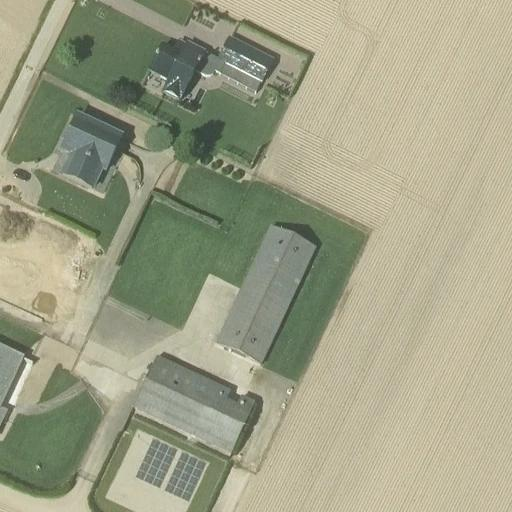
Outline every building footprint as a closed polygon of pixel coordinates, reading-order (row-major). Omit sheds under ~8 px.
[(212,76),(214,73),(255,94),(271,62),(228,40),(217,62),(186,46),(180,57),(161,48),(148,73),(168,83),(162,94),(179,102),(193,73),(204,78),(205,79),(206,79),(208,79),(209,79),(210,78),(211,77),(212,76)] [(91,191),(100,171),(105,173),(121,140),(76,119),(65,141),(68,143),(64,153),(71,156),(62,176),(91,191)] [(148,198),(109,296),(148,311),(187,214),(148,198)] [(0,297),(59,323),(96,238),(20,204),(0,248),(0,297)] [(260,368),(315,249),(271,229),(216,348),(260,368)] [(0,404),(21,360),(0,350),(0,404)] [(156,359),(132,410),(231,456),(255,406),(156,359)]
